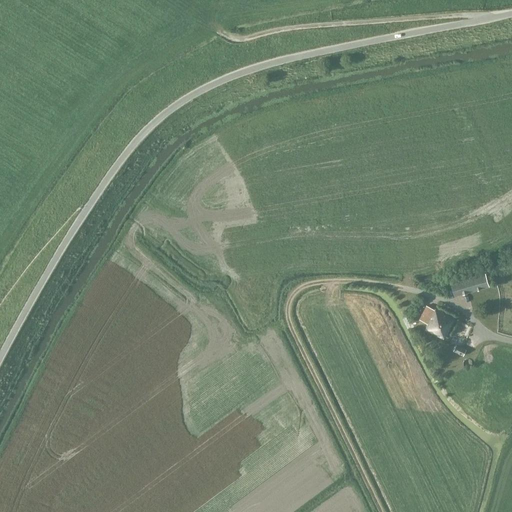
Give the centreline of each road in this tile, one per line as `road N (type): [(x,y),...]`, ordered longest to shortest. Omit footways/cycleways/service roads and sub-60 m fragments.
road 1 (unclassified): [(0,356),(108,177),(182,100),(272,62),(511,13)]
road 2 (track): [(379,511),(294,335),(287,303),(317,283),(403,288)]
road 3 (track): [(213,22),(225,37),(245,40),(291,29),(487,18)]
road 4 (unclassified): [(403,288),(453,304),(483,332),(511,342)]
